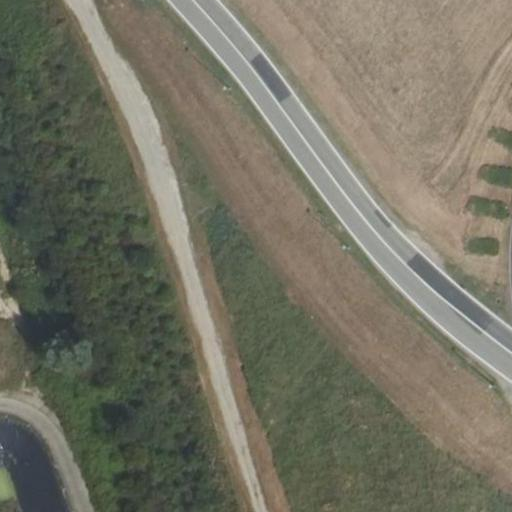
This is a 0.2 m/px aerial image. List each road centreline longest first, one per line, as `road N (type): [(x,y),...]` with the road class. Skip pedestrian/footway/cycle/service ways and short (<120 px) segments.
road 1 (track): [(262,511),(144,126),(79,0)]
road 2 (unclassified): [(190,0),(367,224),(431,292),(511,359)]
